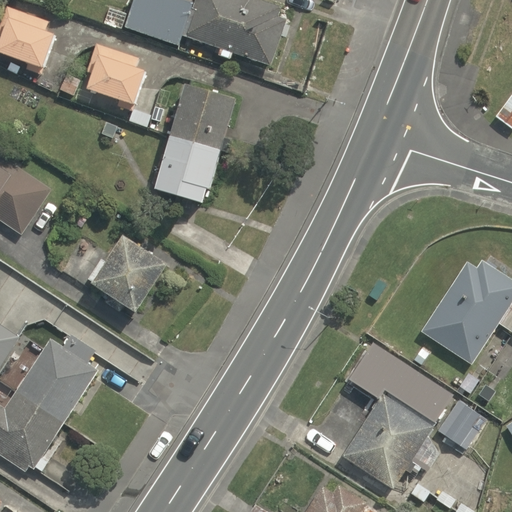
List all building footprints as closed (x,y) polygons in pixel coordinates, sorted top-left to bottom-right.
[(191,5),(179,0),(132,0),(124,23),(176,43),(191,5)] [(290,11),(256,0),(196,0),(184,37),(271,67),(290,11)] [(54,26),(3,6),(0,15),(0,51),(38,66),(54,26)] [(143,58),(94,43),(81,84),(130,99),(143,58)] [(200,199),(203,185),(209,187),(232,96),(183,84),(161,170),(156,188),(200,199)] [(511,88),(493,112),(511,127),(511,88)] [(52,189),(0,152),(0,223),(19,237),(52,189)] [(165,261),(120,234),(90,284),(135,310),(165,261)] [(476,268),(465,261),(423,331),(471,360),(511,292),(511,272),(498,264),(495,270),(480,261),(476,268)] [(62,304),(25,281),(11,302),(48,326),(62,304)] [(47,337),(11,395),(0,388),(0,456),(24,472),(30,463),(42,470),(48,460),(43,457),(99,370),(51,340),(47,337)] [(435,426),(384,394),(343,457),(394,490),(435,426)] [(485,417),(457,399),(437,431),(465,449),(485,417)] [(377,511),(379,510),(327,475),(302,511),(377,511)] [(273,511),(255,502),(250,511),(273,511)]
